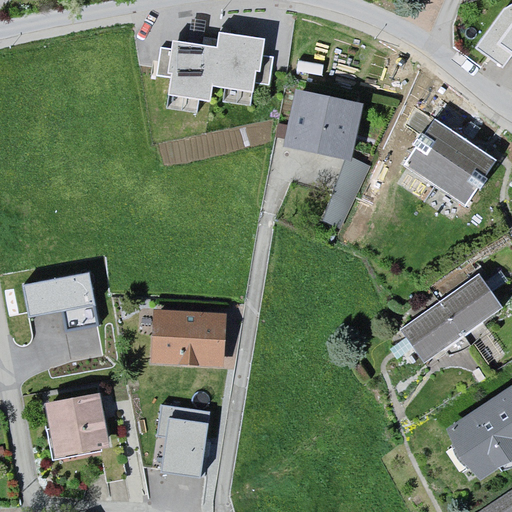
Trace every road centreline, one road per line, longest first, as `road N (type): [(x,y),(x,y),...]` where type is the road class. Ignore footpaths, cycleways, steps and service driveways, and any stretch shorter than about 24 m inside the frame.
road 1 (residential): [(118,511),(36,503),(0,341)]
road 2 (residential): [(511,109),(395,22),(321,0)]
road 3 (residential): [(178,0),(0,33)]
